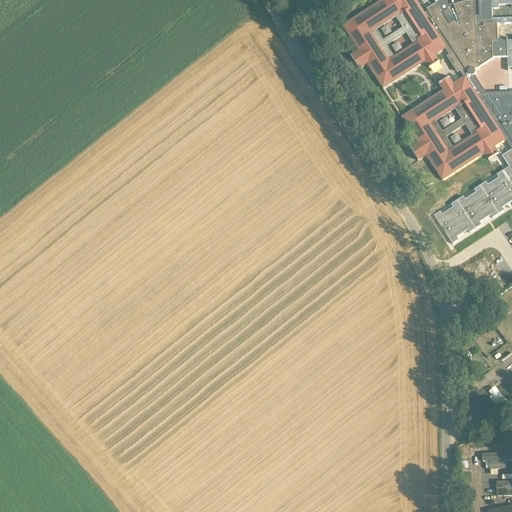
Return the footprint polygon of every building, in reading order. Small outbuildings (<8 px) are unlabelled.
[(383,0),(384,0),(342,28),(349,38),(351,36),(353,39),(351,41),(358,52),(354,55),(354,56),(362,68),(363,68),(367,66),(374,77),(377,76),(379,78),(376,80),(383,90),(425,63),(426,66),(429,70),(430,70),(438,64),(439,64),(436,60),(435,57),(446,50),(450,57),(448,58),(457,73),(460,71),(464,78),(453,85),(451,83),(449,79),(448,79),(439,85),(441,89),(443,92),(401,119),(408,129),(411,128),(412,131),(410,132),(418,144),(413,147),(414,147),(422,159),(422,160),(426,157),(434,169),(436,167),(438,170),(436,172),(442,182),(484,155),(486,158),(487,157),(495,151),(496,151),(494,148),(505,141),(498,130),(496,131),(492,125),(494,124),(486,111),(484,112),(480,107),(482,106),(475,95),(486,94),(474,76),(475,75),(475,73),(475,71),(494,59),(493,43),(498,42),(497,25),(497,20),(492,20),(492,10),(491,10),(491,1),(479,2),(479,17),(476,17),(475,2),(474,2),(471,2),(466,3),(462,4),(457,5),(454,6),(451,0),(440,0),(435,3),(435,4),(436,5),(427,10),(428,13),(425,15),(417,3),(415,4),(411,0),(383,0)] [(511,0),(490,0),(491,1),(491,10),(492,10),(499,9),(499,6),(511,5),(511,9),(511,8),(511,19),(497,20),(497,25),(511,24),(511,41),(507,42),(498,42),(493,43),(494,59),(507,59),(508,69),(509,69),(511,68),(511,0)] [(434,216),(442,229),(444,232),(453,245),(453,244),(459,240),(458,240),(457,238),(468,231),(469,233),(470,233),(482,226),(481,225),(480,223),(491,216),(492,218),(492,219),(504,211),(504,210),(503,209),(503,208),(511,201),(511,93),(486,94),(475,95),(482,106),(480,107),(484,112),(486,111),(494,124),(492,125),(496,131),(498,130),(505,141),(511,151),(507,154),(505,155),(502,157),(509,168),(497,176),(498,178),(499,178),(488,185),(487,185),(486,183),(474,190),(474,191),(476,193),(465,200),(464,198),(463,197),(451,205),(452,206),(453,207),(453,208),(442,215),(442,214),(441,213),(440,212),(435,216),(434,215),(434,216)] [(480,394),(475,388),(462,400),(488,427),(502,414),(494,405),(482,392),(480,394)] [(509,451),(481,453),(482,471),(510,469),(509,451)] [(511,479),(496,480),(497,496),(511,495),(511,479)] [(511,511),(511,503),(488,508),(488,511),(511,511)]
